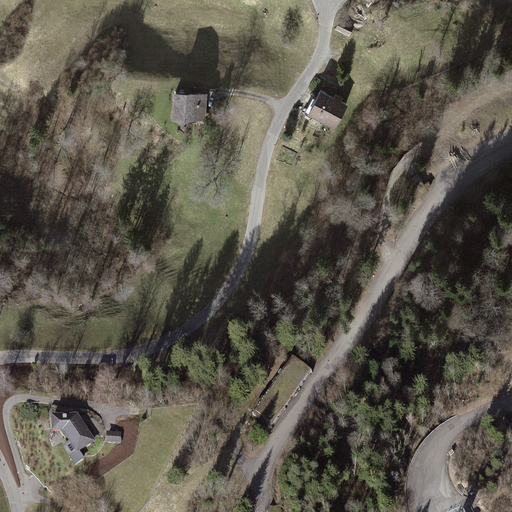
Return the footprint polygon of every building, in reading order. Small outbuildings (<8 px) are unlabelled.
[(332,47),(329,53),(342,59),(344,52),(332,47)] [(326,93),(320,89),(306,112),(333,128),(347,104),(340,100),(342,96),(328,89),(326,93)] [(205,93),(177,91),(175,117),(203,119),(205,93)] [(418,174),(411,179),(422,195),(429,190),(418,174)] [(271,428),(311,372),(293,358),(252,415),(271,428)] [(55,433),(66,434),(71,442),(63,447),(75,466),(83,461),(79,455),(97,444),(79,415),(55,415),(55,433)] [(108,431),(108,440),(122,440),(122,431),(108,431)]
